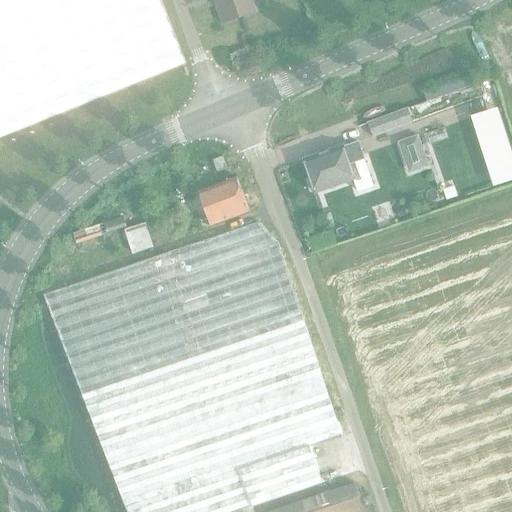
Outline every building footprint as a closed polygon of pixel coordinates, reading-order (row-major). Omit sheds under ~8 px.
[(0,0),(0,136),(183,63),(157,0),(0,0)] [(216,0),(217,2),(215,3),(222,23),(254,11),(250,0),(216,0)] [(468,75),(426,88),(430,103),(473,89),(468,75)] [(496,140),(509,137),(500,91),(487,94),(496,140)] [(413,123),(411,118),(407,108),(382,117),(366,123),(371,138),(413,123)] [(444,127),(427,133),(430,144),(448,138),(444,127)] [(418,135),(398,142),(403,158),(424,150),(418,135)] [(358,141),(305,160),(311,178),(309,181),(312,189),(315,189),(316,191),(354,178),(358,191),(374,186),(364,158),(358,141)] [(223,156),(213,160),(217,173),(228,169),(223,156)] [(201,194),(212,224),(252,211),(242,180),(201,194)] [(454,186),(443,190),(446,200),(458,196),(454,186)] [(399,217),(407,214),(404,208),(396,211),(399,217)] [(134,252),(155,245),(147,221),(126,227),(134,252)] [(280,222),(73,277),(136,511),(301,511),(362,496),(357,479),(325,488),(312,440),(337,434),(280,222)] [(511,511),(511,230),(340,288),(415,511),(511,511)]
